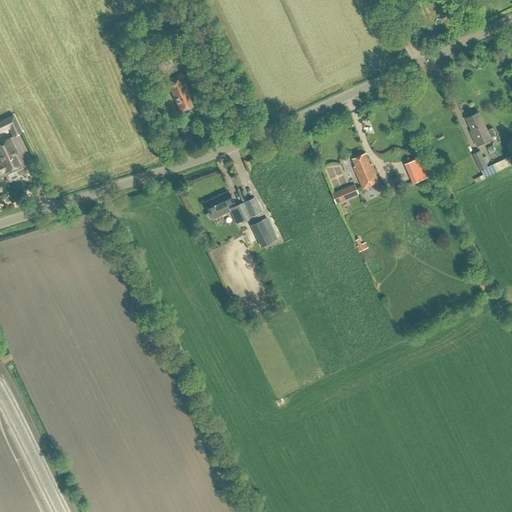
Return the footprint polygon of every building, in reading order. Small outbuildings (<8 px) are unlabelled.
[(401,0),(402,11),(412,10),(410,0),(401,0)] [(186,64),(180,53),(172,56),(178,68),(186,64)] [(180,112),(192,106),(188,96),(190,95),(180,74),(166,81),(180,112)] [(487,130),(480,116),(479,113),(467,118),(473,132),(471,133),(477,145),(491,138),(490,136),(496,134),(492,127),(487,130)] [(0,121),(0,132),(9,128),(13,137),(22,133),(13,115),(0,121)] [(0,172),(4,171),(5,172),(20,165),(13,150),(15,149),(9,137),(0,141),(0,161),(1,163),(0,163),(0,172)] [(506,158),(488,167),(481,151),(474,154),(485,177),(510,166),(506,158)] [(365,153),(352,158),(360,175),(358,176),(363,188),(379,181),(374,169),(372,170),(365,153)] [(424,157),(419,158),(406,164),(413,183),(431,175),(424,157)] [(322,168),(328,187),(348,182),(344,169),(340,171),(337,163),(322,168)] [(337,202),(358,194),(355,185),(334,193),(337,202)] [(233,202),(227,191),(204,202),(209,213),(207,215),(208,218),(210,220),(212,220),(216,217),(217,216),(217,213),(216,210),(233,202)] [(255,196),(228,209),(236,224),(262,211),(255,196)] [(266,218),(252,225),(251,226),(261,248),(277,240),(266,218)] [(362,244),(359,238),(355,240),(358,245),(356,246),(359,252),(368,247),(365,242),(362,244)]
